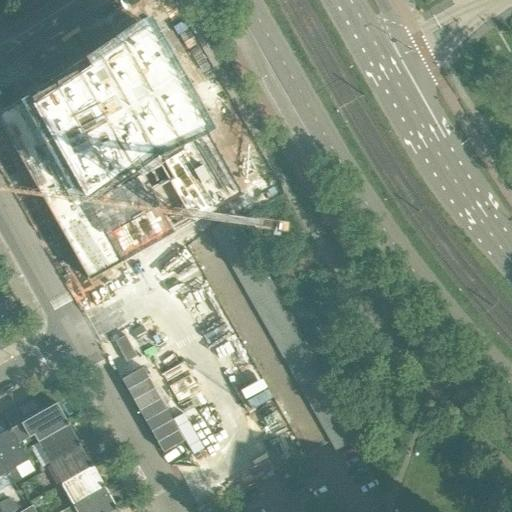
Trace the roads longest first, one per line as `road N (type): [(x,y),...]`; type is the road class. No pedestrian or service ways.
road 1 (secondary): [(245,0),(324,148),(418,279),(511,385)]
road 2 (secondary): [(511,266),(383,70)]
road 3 (residential): [(176,511),(77,337)]
road 4 (residential): [(77,337),(0,200)]
road 5 (unknown): [(5,210),(90,151),(118,192)]
road 6 (unknown): [(420,44),(447,119),(444,167)]
